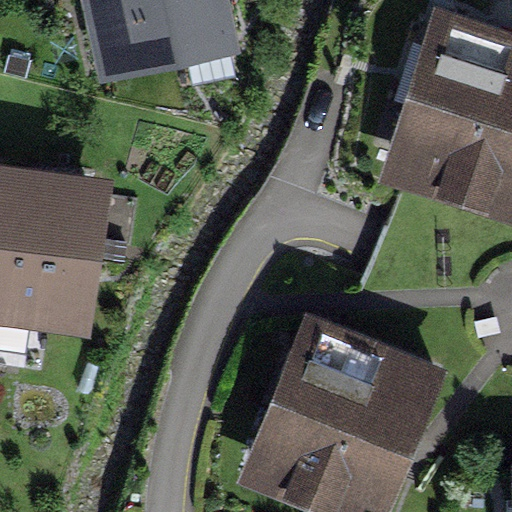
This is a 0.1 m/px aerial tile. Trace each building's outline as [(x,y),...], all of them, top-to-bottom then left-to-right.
[(83,0),(100,75),(242,43),(232,0),(83,0)] [(511,20),(447,0),(434,0),(381,170),(511,210),(511,20)] [(117,168),(0,151),(0,318),(47,325),(92,332),(117,168)] [(387,511),(449,357),(306,301),(237,474),(334,511),(387,511)] [(47,325),(0,318),(0,363),(40,370),(47,325)]
